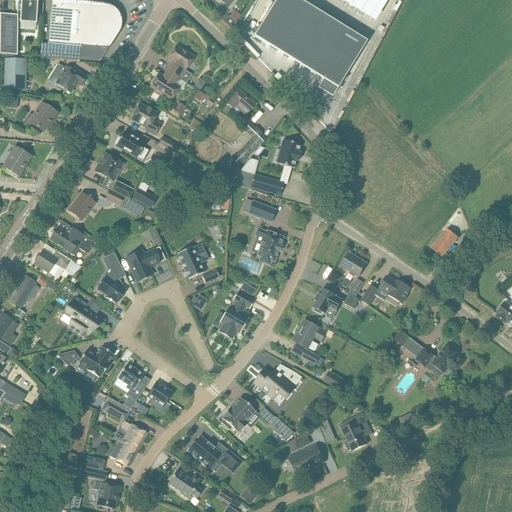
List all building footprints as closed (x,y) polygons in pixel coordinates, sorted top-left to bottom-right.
[(60,0),(51,0),(47,44),(66,46),(81,47),(108,49),(115,40),(114,39),(115,38),(116,36),(117,35),(118,33),(119,31),(120,30),(120,28),(121,26),(121,24),(121,22),(121,20),(120,18),(119,16),(119,15),(118,13),(116,11),(115,10),(114,9),(112,8),(110,7),(109,6),(107,5),(105,5),(103,5),(101,4),(101,3),(72,2),(72,1),(60,0)] [(298,0),(276,0),(253,37),(320,79),(337,89),(366,42),(298,0)] [(334,0),(372,21),(384,0),(334,0)] [(0,55),(17,56),(18,19),(20,19),(20,23),(36,24),(37,2),(21,1),(21,6),(18,5),(18,3),(17,3),(16,16),(0,14),(0,55)] [(227,16),(221,22),(233,33),(233,34),(234,33),(242,21),(239,19),(237,22),(230,16),(227,16)] [(41,44),(41,50),(53,51),(52,58),(64,59),(66,46),(47,44),(41,44)] [(172,63),(167,71),(179,79),(184,71),(185,71),(194,58),(176,46),(167,60),(172,63)] [(5,91),(25,91),(25,60),(23,60),(23,56),(17,56),(11,56),(11,59),(5,59),(5,91)] [(81,86),(87,77),(74,69),(72,71),(66,67),(66,68),(62,66),(60,66),(50,81),(63,89),(70,94),(77,84),(81,86)] [(179,79),(167,71),(163,77),(158,74),(150,88),(155,91),(154,93),(160,97),(161,95),(171,101),(179,88),(175,85),(179,79)] [(199,79),(194,87),(200,91),(205,83),(199,79)] [(235,107),(245,116),(255,104),(237,89),(225,103),(233,110),(235,107)] [(18,97),(7,96),(6,108),(17,109),(18,97)] [(33,126),(44,133),(52,120),(53,121),(57,114),(40,104),(33,116),(31,115),(28,115),(23,123),(24,125),(30,130),(33,126)] [(171,105),(167,113),(179,119),(185,108),(178,104),(176,107),(171,105)] [(147,131),(154,136),(160,125),(153,121),(157,114),(139,105),(131,120),(148,130),(147,131)] [(246,129),(244,131),(249,136),(256,129),(251,124),(250,125),(246,129)] [(116,146),(115,147),(136,159),(137,157),(143,161),(148,152),(142,149),(144,144),(123,133),(120,139),(117,138),(114,144),(116,146)] [(186,151),(163,138),(159,145),(182,157),(186,151)] [(283,141),(280,151),(277,150),(273,163),(276,164),(294,169),(296,161),(298,162),(300,154),(298,154),(300,146),(283,141)] [(15,147),(3,168),(18,177),(31,157),(15,147)] [(97,173),(113,182),(123,165),(106,155),(99,167),(100,167),(97,173)] [(187,168),(181,180),(189,184),(195,173),(187,168)] [(240,172),(232,185),(249,190),(248,190),(250,191),(257,192),(256,193),(263,195),(262,195),(266,196),(268,193),(280,197),(284,184),(254,176),(240,172)] [(116,182),(111,191),(124,198),(129,200),(133,191),(116,182)] [(156,200),(145,194),(149,188),(142,184),(133,199),(151,210),(156,200)] [(110,191),(105,199),(120,207),(131,213),(136,204),(129,200),(124,198),(111,191),(110,191)] [(179,202),(178,211),(190,212),(191,203),(187,203),(190,196),(184,194),(180,202),(179,202)] [(81,195),(68,211),(81,221),(94,204),(81,195)] [(242,212),(271,223),(275,211),(247,200),(242,212)] [(58,228),(49,240),(57,246),(62,249),(74,257),(79,249),(86,255),(94,244),(70,228),(66,233),(58,228)] [(257,238),(251,252),(258,254),(256,257),(260,258),(258,261),(260,262),(269,266),(271,261),(273,262),(277,252),(279,253),(281,247),(279,247),(283,238),(267,232),(267,233),(258,230),(255,237),(257,238)] [(447,230),(432,249),(442,257),(456,240),(458,238),(447,230)] [(473,243),(468,249),(473,254),(479,248),(473,243)] [(192,248),(177,255),(189,280),(204,273),(200,264),(197,257),(205,253),(201,245),(193,249),(192,248)] [(125,259),(136,283),(152,276),(149,267),(152,265),(153,266),(160,263),(154,250),(143,255),(141,252),(125,259)] [(72,277),(81,268),(55,251),(51,256),(43,251),(34,264),(54,277),(59,268),(65,272),(70,276),(70,275),(72,277)] [(101,284),(97,291),(106,297),(106,298),(110,301),(111,302),(111,301),(115,304),(115,303),(116,304),(118,301),(119,302),(122,298),(121,297),(125,292),(119,288),(121,285),(119,280),(125,277),(114,253),(108,256),(114,269),(111,273),(107,271),(99,283),(101,284)] [(341,267),(358,277),(366,264),(349,254),(341,267)] [(216,271),(202,277),(205,284),(219,277),(216,271)] [(401,304),(410,289),(401,284),(400,285),(386,276),(379,288),(388,295),(388,296),(401,304)] [(12,303),(20,308),(27,298),(30,300),(38,288),(35,286),(36,284),(25,277),(14,294),(17,296),(12,303)] [(37,283),(45,288),(48,283),(40,278),(37,283)] [(347,289),(351,282),(346,279),(341,286),(347,289)] [(349,293),(356,297),(364,284),(357,280),(349,293)] [(360,300),(368,305),(378,291),(371,285),(360,300)] [(321,312),(326,315),(329,308),(336,311),(342,301),(335,298),(335,296),(323,290),(320,296),(318,295),(315,301),(317,302),(313,308),(315,309),(314,311),(320,314),(321,312)] [(253,302),(238,293),(233,300),(238,303),(234,310),(229,308),(224,317),(226,319),(219,332),(231,340),(236,332),(239,334),(242,329),(248,318),(241,314),(245,307),(249,309),(253,302)] [(359,300),(349,294),(343,304),(354,310),(359,300)] [(91,334),(100,321),(84,310),(87,305),(76,297),(66,313),(72,317),(71,318),(73,320),(68,328),(80,335),(84,329),(91,334)] [(200,312),(206,301),(199,297),(197,300),(194,299),(191,303),(194,305),(193,307),(200,312)] [(511,308),(505,303),(503,306),(501,305),(498,310),(499,311),(497,314),(498,315),(496,317),(505,324),(507,322),(511,325),(511,308)] [(18,310),(14,316),(22,320),(25,314),(18,310)] [(2,314),(0,317),(0,338),(10,345),(15,338),(6,332),(13,321),(2,314)] [(302,331),(296,342),(305,347),(307,349),(308,347),(314,351),(318,344),(312,341),(314,337),(322,341),(325,334),(317,330),(318,329),(313,326),(305,321),(300,329),(302,331)] [(393,341),(403,348),(410,338),(400,331),(393,341)] [(0,342),(0,350),(7,355),(11,349),(0,342)] [(437,359),(424,349),(415,360),(425,367),(429,362),(445,374),(448,370),(454,374),(464,361),(457,356),(458,355),(446,346),(437,359)] [(67,366),(74,360),(79,363),(78,364),(79,364),(79,363),(88,369),(87,370),(86,370),(86,371),(99,379),(99,378),(99,377),(101,377),(100,378),(101,378),(109,366),(108,365),(108,366),(107,365),(113,356),(101,348),(100,348),(101,349),(97,354),(94,356),(86,352),(87,351),(86,351),(80,360),(77,358),(78,358),(73,352),(58,356),(67,366)] [(302,358),(320,368),(324,360),(306,350),(302,358)] [(382,359),(389,364),(394,358),(387,352),(382,359)] [(0,357),(0,390),(5,393),(7,395),(12,388),(4,382),(4,383),(0,380),(0,367),(5,360),(2,358),(0,357)] [(129,391),(125,396),(135,403),(137,400),(140,396),(144,389),(138,385),(144,376),(126,364),(117,379),(127,385),(125,389),(129,391)] [(290,370),(283,378),(275,371),(271,375),(265,370),(262,374),(261,373),(257,377),(258,378),(254,383),(273,399),(278,392),(285,398),(290,391),(291,391),(303,377),(290,370)] [(324,382),(339,391),(341,391),(347,382),(329,372),(324,382)] [(172,394),(155,383),(147,397),(163,408),(172,394)] [(39,387),(36,393),(42,396),(45,391),(39,387)] [(130,410),(108,398),(106,402),(124,412),(128,414),(130,410)] [(240,399),(239,400),(230,410),(230,409),(222,418),(223,418),(222,419),(223,421),(221,423),(230,430),(232,428),(237,433),(238,432),(240,433),(247,425),(245,423),(255,412),(240,399)] [(124,412),(106,402),(102,411),(119,421),(124,412)] [(148,411),(136,403),(132,409),(144,417),(148,411)] [(273,418),(263,409),(258,415),(268,424),(269,423),(273,418)] [(347,441),(344,442),(349,451),(351,450),(352,452),(367,445),(362,436),(371,431),(362,414),(349,420),(351,426),(342,430),(347,441)] [(411,414),(399,419),(403,428),(415,423),(411,414)] [(273,418),(269,423),(276,429),(274,431),(286,442),(293,434),(275,417),(273,418)] [(327,420),(319,423),(327,443),(335,439),(327,420)] [(119,428),(114,438),(137,451),(147,434),(131,425),(127,432),(119,428)] [(15,442),(0,432),(0,443),(6,447),(9,442),(13,445),(15,442)] [(137,451),(114,438),(113,439),(118,441),(109,458),(128,468),(137,451)] [(193,443),(189,448),(190,450),(188,451),(196,458),(195,459),(201,464),(202,463),(209,469),(216,460),(233,474),(242,463),(228,451),(223,457),(214,449),(207,443),(207,444),(200,438),(195,444),(193,443)] [(298,438),(293,441),(298,450),(302,448),(298,438)] [(297,465),(301,474),(323,463),(315,446),(288,459),(292,468),(297,465)] [(41,478),(39,490),(39,492),(54,493),(58,472),(66,453),(59,450),(52,448),(46,464),(44,464),(41,478)] [(62,481),(62,483),(71,485),(71,484),(78,457),(69,455),(62,481)] [(100,492),(96,506),(114,510),(117,498),(118,498),(120,488),(102,484),(103,482),(105,482),(107,473),(102,471),(104,462),(85,458),(81,477),(94,480),(91,490),(100,492)] [(9,459),(7,468),(12,470),(15,460),(9,459)] [(197,499),(202,492),(197,488),(201,481),(194,476),(191,480),(177,471),(167,485),(180,493),(179,494),(188,500),(192,495),(197,499)] [(0,483),(6,485),(7,482),(16,484),(17,475),(0,472),(0,483)] [(26,487),(39,490),(41,478),(36,476),(36,477),(28,475),(26,487)] [(220,494),(219,496),(230,504),(238,509),(242,504),(234,498),(223,490),(223,491),(221,492),(220,494)] [(242,493),(239,496),(249,505),(252,501),(242,493)]
